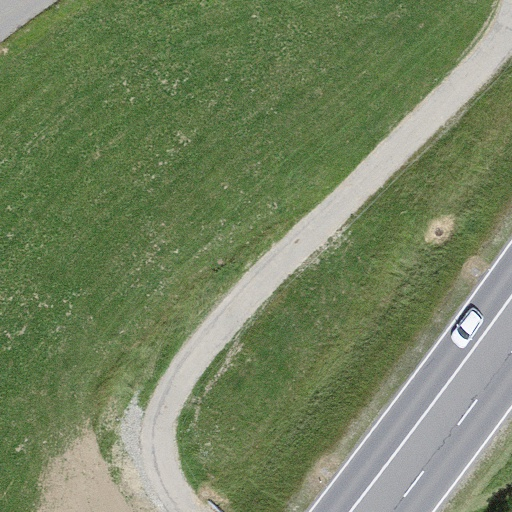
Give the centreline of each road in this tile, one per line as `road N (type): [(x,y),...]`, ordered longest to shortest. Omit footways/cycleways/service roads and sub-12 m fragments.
road 1 (track): [(511,20),(479,67),(231,313),(185,371),(157,444),(164,474),(193,511)]
road 2 (primary): [(511,325),(372,511)]
